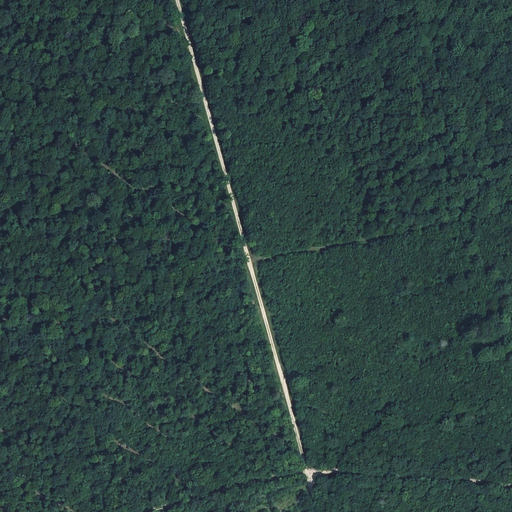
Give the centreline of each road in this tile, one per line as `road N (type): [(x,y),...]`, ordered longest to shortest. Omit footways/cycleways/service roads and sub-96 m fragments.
road 1 (track): [(306,469),(176,0)]
road 2 (track): [(511,482),(306,469)]
road 3 (track): [(306,469),(144,511)]
